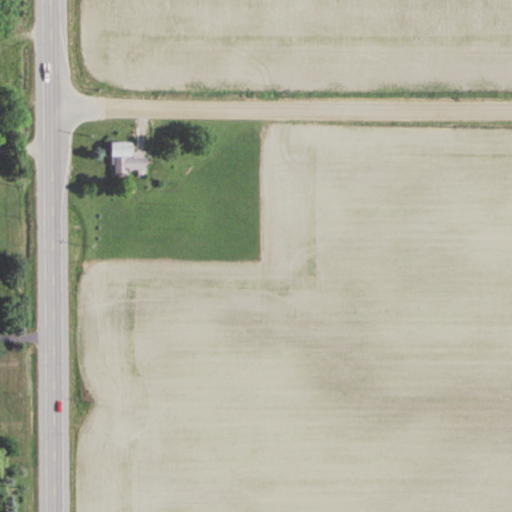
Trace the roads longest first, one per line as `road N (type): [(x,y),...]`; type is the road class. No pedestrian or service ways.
road 1 (secondary): [(56,511),(54,0)]
road 2 (residential): [(511,107),(56,107)]
